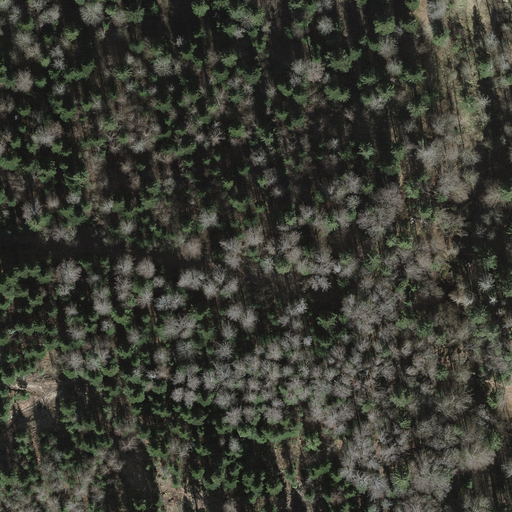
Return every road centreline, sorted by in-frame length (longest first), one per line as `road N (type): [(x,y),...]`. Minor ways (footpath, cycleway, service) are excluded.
road 1 (track): [(0,234),(337,287)]
road 2 (track): [(0,427),(59,392),(0,383)]
